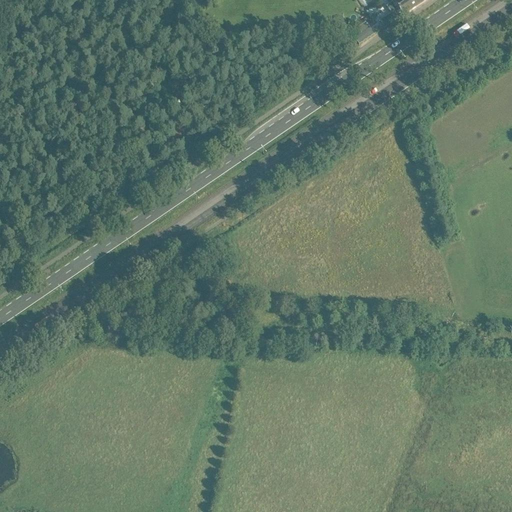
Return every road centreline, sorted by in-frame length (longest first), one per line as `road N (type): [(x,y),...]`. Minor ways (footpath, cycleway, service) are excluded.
road 1 (primary): [(0,354),(511,1)]
road 2 (primary): [(466,0),(0,315)]
road 3 (track): [(291,317),(511,338)]
road 4 (track): [(291,317),(241,312),(186,244)]
